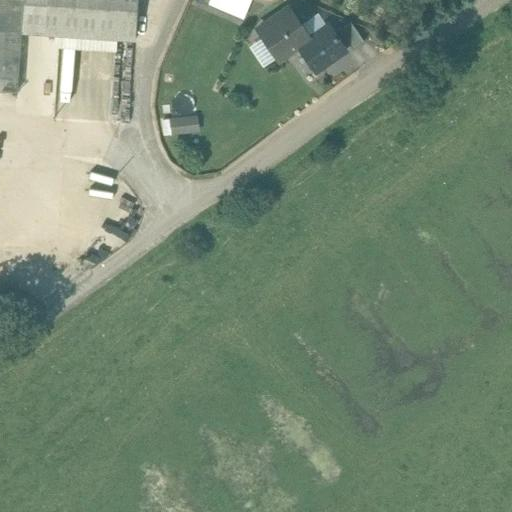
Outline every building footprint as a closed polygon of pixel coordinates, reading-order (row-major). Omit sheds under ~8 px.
[(0,0),(0,90),(17,92),(21,33),(23,0),(0,0)] [(137,0),(23,0),(21,33),(59,35),(58,47),(115,51),(116,39),(134,41),(137,0)] [(249,0),(211,0),(210,4),(242,18),(249,0)] [(288,7),(257,29),(278,60),(298,46),(308,39),(288,7)] [(351,22),(339,29),(353,49),(364,41),(351,22)] [(308,39),(298,46),(315,70),(345,50),(328,25),(308,39)] [(164,132),(199,131),(198,113),(163,115),(164,132)]
